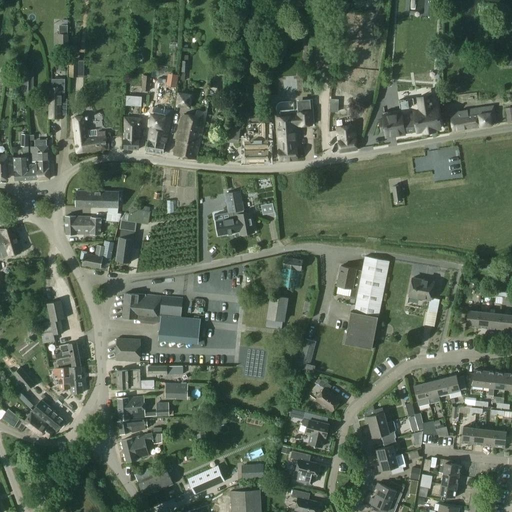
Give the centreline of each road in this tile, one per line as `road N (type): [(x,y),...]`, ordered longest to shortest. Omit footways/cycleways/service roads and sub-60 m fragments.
road 1 (residential): [(119,278),(293,247),(461,267)]
road 2 (residential): [(337,511),(330,489),(344,421),(359,400),(413,360),(511,350)]
road 3 (residential): [(63,178),(106,158),(251,169),(329,161)]
road 4 (unclassified): [(329,161),(511,129)]
road 5 (track): [(347,0),(325,99),(329,161)]
